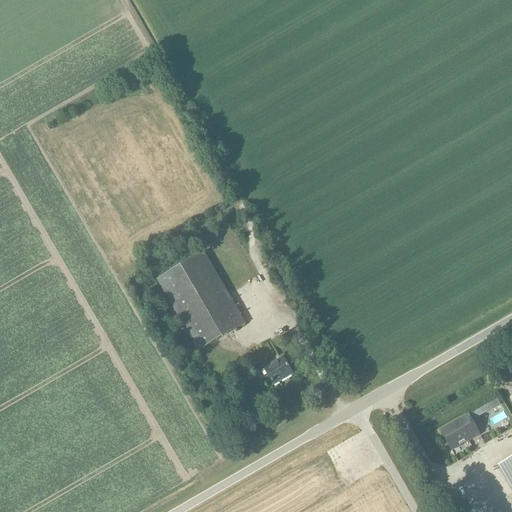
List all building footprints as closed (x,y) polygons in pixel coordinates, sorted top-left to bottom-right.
[(157,280),(161,288),(198,351),(244,324),(203,253),(157,280)] [(273,385),(292,374),(283,358),(263,369),(273,385)] [(497,414),(494,416),(497,420),(506,414),(500,402),(493,406),(497,414)] [(466,442),(479,435),(468,415),(440,431),(449,448),(464,439),(466,442)] [(478,427),(482,434),(488,431),(484,424),(478,427)] [(511,490),(511,458),(498,466),(511,490)]
